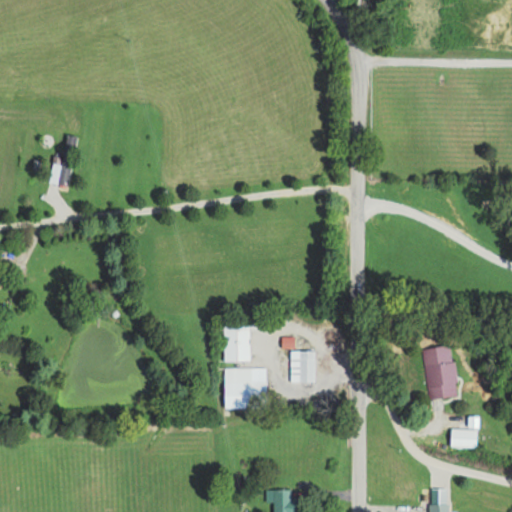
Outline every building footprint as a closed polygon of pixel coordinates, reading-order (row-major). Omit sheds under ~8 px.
[(67,185),(76,136),(65,134),(61,160),(53,158),(49,182),(67,185)] [(222,321),(223,363),(223,407),(265,407),(264,366),(250,366),(249,321),(222,321)] [(456,395),(451,344),(421,347),(427,398),(456,395)] [(289,349),(289,381),(314,381),(314,349),(289,349)] [(450,445),(475,445),(475,428),(450,428),(450,445)] [(271,501),(271,511),(291,511),(292,488),(264,489),(264,501),(271,501)] [(446,511),(447,503),(427,503),(426,511),(446,511)]
